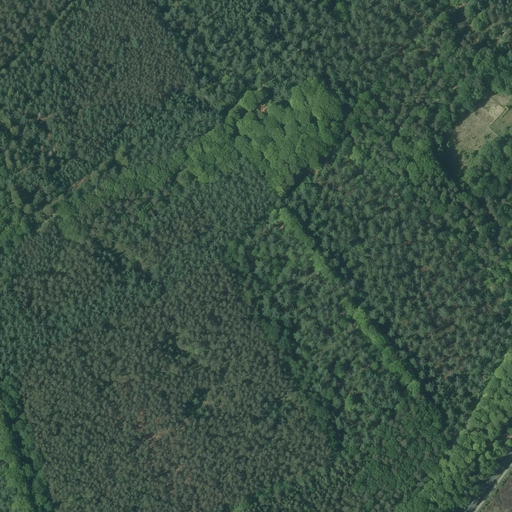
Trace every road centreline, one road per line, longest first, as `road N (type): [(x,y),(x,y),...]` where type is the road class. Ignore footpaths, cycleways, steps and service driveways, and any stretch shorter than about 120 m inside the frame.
road 1 (track): [(146,0),(224,137),(463,446)]
road 2 (track): [(46,217),(226,123),(306,40),(370,0)]
road 3 (track): [(511,311),(335,140),(262,121),(226,123)]
